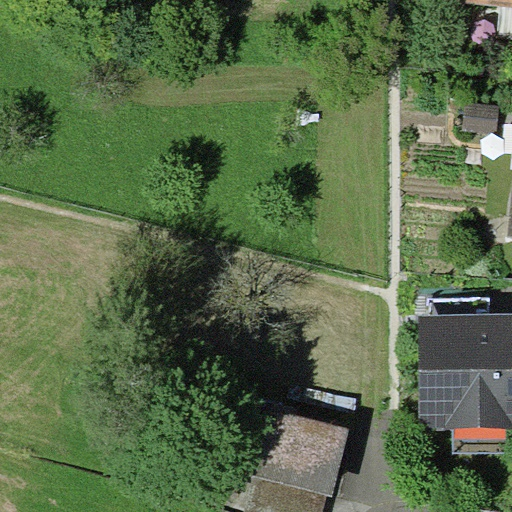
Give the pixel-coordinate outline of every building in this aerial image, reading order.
[(497,131),(499,105),(466,102),(464,128),(497,131)] [(429,315),(489,314),(489,299),(429,298),(429,315)] [(429,315),(418,315),(419,429),(453,429),(508,428),(511,427),(511,313),(489,314),(429,315)] [(348,429),(265,408),(247,473),(255,475),(327,494),(332,496),(348,429)] [(508,451),(508,428),(453,429),(454,452),(508,451)] [(322,511),(327,494),(255,475),(244,511),(322,511)]
